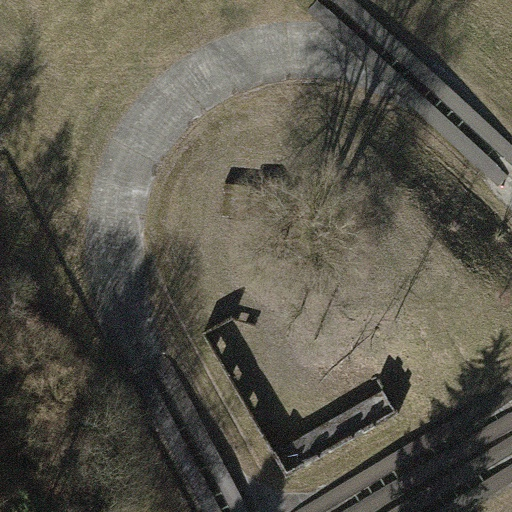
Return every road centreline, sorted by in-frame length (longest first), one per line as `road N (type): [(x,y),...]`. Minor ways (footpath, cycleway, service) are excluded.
road 1 (unclassified): [(511,177),(415,81),(324,52),(231,68),(155,125),(129,165),(114,211),(117,305),(224,511)]
road 2 (unclassified): [(511,437),(387,511)]
